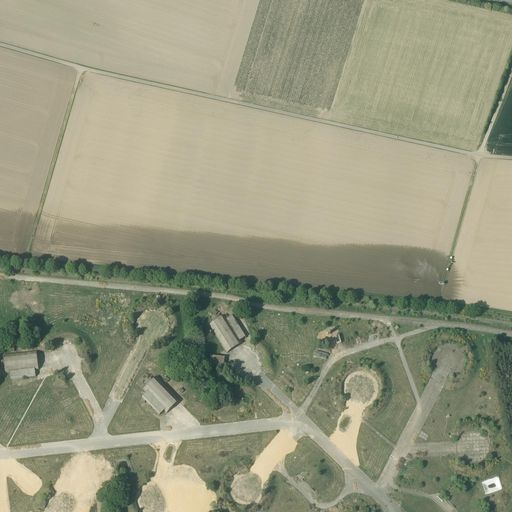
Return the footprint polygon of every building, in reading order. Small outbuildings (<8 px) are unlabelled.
[(209,325),(227,354),(243,343),(241,340),(246,337),(233,316),(228,319),(225,315),(220,318),(218,315),(211,319),(214,322),(209,325)] [(163,343),(165,345),(170,340),(173,335),(170,334),(168,338),(166,340),(163,343)] [(261,356),(263,359),(266,358),(263,351),(259,348),(257,350),(260,354),(261,356)] [(10,374),(11,380),(36,377),(35,371),(39,370),(36,352),(36,351),(3,355),(4,361),(0,361),(0,363),(1,369),(5,369),(5,374),(10,374)] [(209,365),(224,366),(225,358),(210,356),(209,365)] [(459,376),(461,379),(466,374),(468,371),(464,369),(463,372),(459,376)] [(142,398),(159,416),(164,411),(166,414),(180,400),(157,376),(153,380),(150,377),(144,383),(147,386),(143,390),(146,393),(142,398)] [(239,387),(247,387),(247,383),(240,383),(232,378),(230,381),(239,387)] [(454,436),(457,438),(463,432),(466,431),(472,429),(471,426),(460,429),(454,436)] [(72,482),(70,484),(78,498),(107,481),(97,465),(93,468),(89,463),(68,476),(72,482)] [(313,492),(326,479),(314,467),(301,480),(302,481),(304,483),(304,484),(310,489),(313,492)] [(228,476),(231,478),(233,476),(238,472),(236,469),(230,473),(228,476)] [(27,474),(20,482),(32,492),(39,484),(27,474)] [(173,476),(173,485),(188,485),(188,476),(173,476)] [(454,509),(455,510),(468,496),(455,483),(441,496),(442,497),(445,500),(451,506),(454,509)] [(41,508),(44,509),(46,501),(53,494),(51,491),(43,500),(41,508)] [(177,506),(177,511),(202,511),(202,509),(207,509),(207,495),(191,495),(191,491),(174,491),(174,506),(177,506)] [(445,500),(442,497),(441,498),(453,510),(454,509),(451,506),(445,500)]
